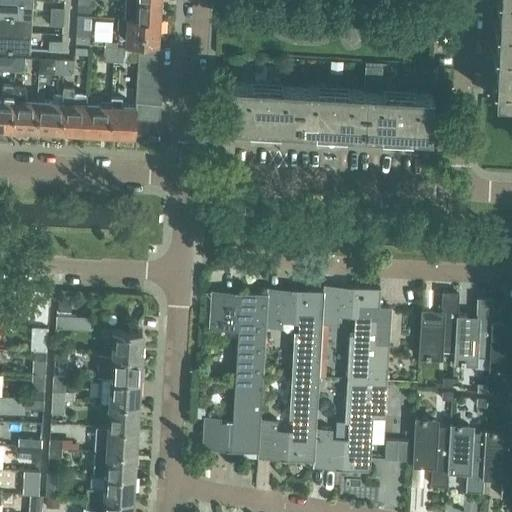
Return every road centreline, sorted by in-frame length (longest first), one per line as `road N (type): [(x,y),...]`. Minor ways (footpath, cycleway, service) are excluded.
road 1 (residential): [(182,259),(511,275)]
road 2 (residential): [(185,177),(456,190)]
road 3 (residential): [(167,480),(182,276)]
road 4 (residential): [(456,190),(467,0)]
road 5 (residential): [(185,177),(0,168)]
road 6 (residential): [(0,262),(182,276)]
road 7 (residential): [(185,177),(199,0)]
road 8 (residential): [(338,511),(167,480)]
